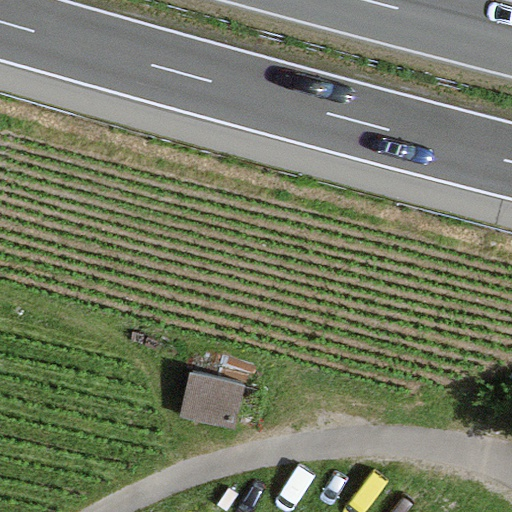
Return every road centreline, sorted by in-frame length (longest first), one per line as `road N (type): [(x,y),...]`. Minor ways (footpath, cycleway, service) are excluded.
road 1 (motorway): [(0,21),(511,160)]
road 2 (motorway): [(511,37),(369,0)]
